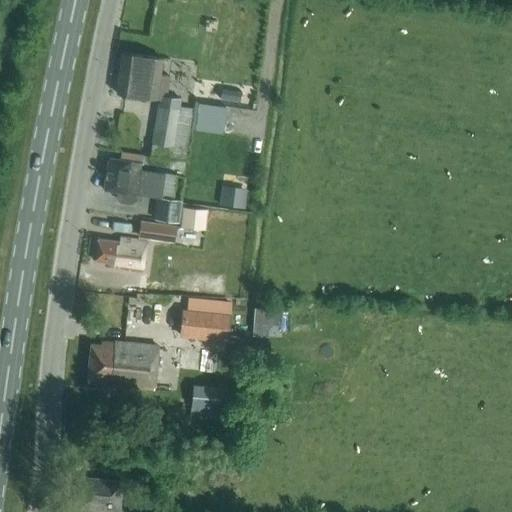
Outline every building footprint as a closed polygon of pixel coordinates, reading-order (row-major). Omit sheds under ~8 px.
[(170,75),(160,74),(162,58),(122,52),(116,93),(159,99),(151,156),(187,161),(194,108),(180,106),(181,97),(167,95),(170,75)] [(223,135),(227,108),(196,103),(192,130),(223,135)] [(176,176),(163,174),(139,170),(140,164),(130,162),(130,161),(108,158),(103,190),(117,192),(116,198),(119,202),(130,204),(135,200),(136,193),(136,194),(137,193),(157,196),(153,219),(178,223),(182,200),(173,199),(176,176)] [(218,205),(241,209),(244,189),(220,186),(218,205)] [(205,229),(207,209),(182,206),(180,227),(205,229)] [(174,242),(176,225),(140,221),(138,237),(174,242)] [(142,271),(146,241),(119,237),(119,241),(98,238),(94,260),(109,263),(109,267),(142,271)] [(180,325),(181,310),(126,306),(124,327),(153,329),(180,325)] [(180,325),(179,334),(226,340),(229,313),(182,307),(181,310),(180,325)] [(154,389),(157,346),(100,341),(99,344),(89,343),(86,379),(88,379),(88,383),(154,389)] [(216,417),(218,388),(193,385),(190,414),(216,417)] [(109,416),(109,404),(100,403),(99,416),(109,416)] [(120,482),(82,478),(79,504),(117,509),(120,482)]
